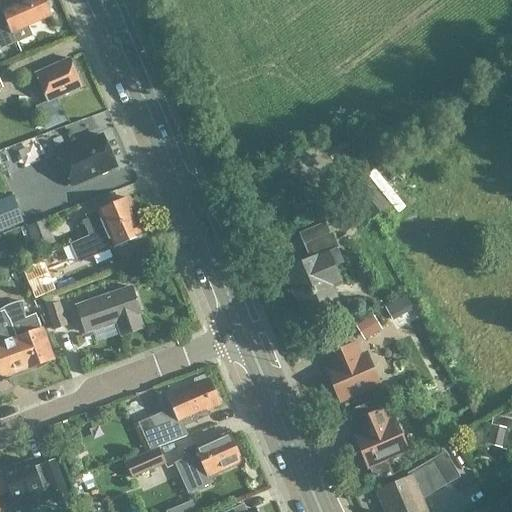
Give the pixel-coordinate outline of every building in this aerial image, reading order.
[(0,34),(1,34),(3,38),(12,34),(16,44),(33,36),(29,27),(51,18),(43,0),(27,0),(2,11),(0,5),(0,34)] [(69,60),(36,75),(48,102),(81,88),(69,60)] [(59,156),(73,187),(117,168),(114,162),(103,136),(70,151),(59,156)] [(341,153),(356,173),(372,161),(356,141),(341,153)] [(347,191),(367,216),(371,221),(389,207),(381,197),(391,189),(376,170),(366,178),(365,177),(347,191)] [(13,197),(0,201),(0,232),(24,223),(13,197)] [(87,217),(88,220),(84,221),(90,237),(90,238),(137,217),(129,199),(87,217)] [(90,238),(90,237),(71,245),(79,263),(145,235),(137,217),(90,238)] [(47,219),(40,222),(5,235),(11,250),(25,245),(33,243),(36,251),(55,243),(50,228),(47,219)] [(304,316),(318,310),(322,320),(327,322),(340,316),(342,311),(338,302),(339,301),(333,288),(343,284),(331,252),(340,249),(333,233),(331,234),(326,222),(299,234),(311,260),(284,271),(304,316)] [(35,300),(55,291),(43,261),(22,270),(35,300)] [(123,337),(142,330),(137,317),(140,316),(131,289),(78,307),(87,334),(118,323),(123,337)] [(412,311),(406,299),(386,310),(393,321),(412,311)] [(3,310),(0,311),(0,373),(2,379),(3,379),(3,378),(28,369),(28,368),(38,364),(38,366),(43,365),(46,364),(50,361),(49,360),(53,358),(36,313),(25,317),(23,301),(19,301),(15,302),(8,305),(5,306),(2,308),(3,310)] [(68,326),(60,303),(46,306),(55,330),(68,326)] [(368,339),(381,330),(373,317),(360,326),(368,339)] [(340,402),(380,385),(368,357),(361,359),(355,345),(327,357),(336,378),(331,380),(340,402)] [(196,387),(185,392),(184,391),(169,397),(169,399),(175,412),(151,422),(162,448),(187,438),(183,429),(209,417),(206,412),(220,406),(209,382),(207,383),(204,378),(195,382),(196,387)] [(368,468),(408,451),(396,423),(389,425),(383,411),(355,423),(364,444),(359,446),(368,468)] [(188,459),(176,464),(182,478),(194,472),(201,488),(213,482),(210,477),(241,463),(229,436),(197,450),(196,446),(184,452),(188,459)] [(133,478),(165,464),(159,449),(126,463),(133,478)] [(408,474),(409,478),(378,491),(387,511),(425,511),(421,500),(426,498),(423,492),(457,471),(445,451),(408,474)] [(7,493),(11,505),(22,503),(24,499),(26,499),(43,493),(32,462),(0,473),(7,493)] [(7,493),(0,473),(0,511),(12,508),(11,505),(7,493)] [(167,511),(194,511),(190,502),(167,511)]
